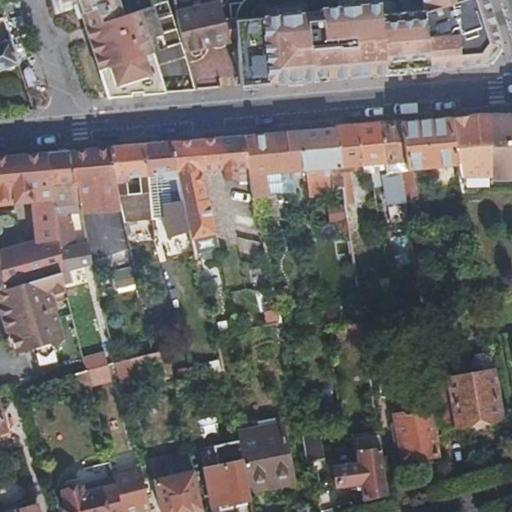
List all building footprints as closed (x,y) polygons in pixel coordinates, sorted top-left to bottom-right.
[(81,0),(114,97),(143,94),(135,67),(148,60),(133,12),(127,14),(122,0),(81,0)] [(384,12),(393,72),(434,68),(423,0),(421,0),(424,9),(384,12)] [(423,0),(434,68),(486,63),(501,43),(499,39),(457,46),(450,25),(448,0),(423,0)] [(457,46),(499,39),(486,0),(448,0),(450,25),(457,46)] [(158,93),(165,92),(154,52),(163,49),(160,33),(174,29),(166,1),(133,12),(148,60),(158,93)] [(375,74),(393,72),(384,12),(380,13),(378,3),(356,5),(375,74)] [(181,11),(189,52),(218,47),(212,5),(181,11)] [(348,76),(375,74),(356,5),(332,6),(334,14),(330,15),(348,76)] [(292,27),(298,81),(348,76),(330,15),(327,7),(319,7),(319,11),(263,15),(268,33),(292,27)] [(237,40),(241,86),(298,81),(292,27),(268,33),(263,15),(224,18),(224,19),(230,42),(237,40)] [(0,70),(14,66),(0,21),(0,70)] [(135,67),(143,94),(158,93),(148,60),(135,67)] [(511,114),(497,115),(499,147),(492,151),(501,192),(511,189),(511,114)] [(490,115),(447,118),(456,163),(463,197),(492,191),(493,194),(501,192),(492,151),(499,147),(497,115),(490,115)] [(440,119),(400,123),(408,170),(456,163),(447,118),(440,119)] [(400,123),(377,125),(382,162),(383,174),(399,172),(408,170),(400,123)] [(362,127),(356,127),(362,164),(382,162),(377,125),(362,127)] [(356,127),(334,129),(339,167),(340,172),(353,170),(352,165),(362,164),(356,127)] [(334,129),(284,133),(287,156),(289,156),(292,171),(339,167),(334,129)] [(284,133),(241,137),(246,166),(250,197),(251,201),(266,196),(263,173),(292,171),(289,156),(287,156),(284,133)] [(179,142),(170,143),(187,222),(189,232),(191,238),(212,232),(205,201),(198,171),(200,171),(208,170),(224,169),(224,174),(236,173),(235,167),(246,166),(241,137),(196,141),(179,142)] [(187,222),(170,143),(143,146),(148,175),(148,179),(151,220),(163,217),(167,238),(189,232),(187,222)] [(143,146),(109,149),(114,183),(123,182),(123,177),(148,175),(143,146)] [(109,149),(66,153),(72,185),(75,186),(78,202),(80,213),(81,215),(81,217),(120,213),(115,193),(114,183),(109,149)] [(66,153),(45,155),(62,272),(91,266),(91,262),(89,244),(76,246),(70,215),(68,204),(78,202),(75,186),(72,185),(66,153)] [(32,156),(0,159),(0,210),(9,209),(8,205),(15,204),(13,192),(29,190),(36,243),(20,246),(16,220),(0,222),(0,251),(5,288),(52,274),(62,272),(45,155),(32,156)] [(410,180),(408,170),(399,172),(404,201),(407,217),(421,215),(414,179),(410,180)] [(399,172),(383,174),(380,174),(386,204),(404,201),(399,172)] [(266,196),(251,201),(255,216),(269,212),(266,196)] [(80,213),(78,202),(68,204),(70,215),(80,213)] [(358,217),(347,219),(349,232),(360,229),(358,217)] [(0,304),(5,319),(14,315),(17,323),(7,328),(15,353),(47,343),(53,350),(62,341),(53,313),(56,310),(54,304),(52,296),(67,291),(62,273),(62,272),(52,274),(5,288),(0,251),(0,304)] [(355,279),(357,292),(368,290),(365,277),(355,279)] [(345,280),(350,326),(362,324),(357,292),(355,279),(345,280)] [(69,300),(67,291),(52,296),(54,304),(69,300)] [(5,319),(7,328),(17,323),(14,315),(5,319)] [(424,316),(394,321),(398,340),(421,336),(427,335),(424,316)] [(350,326),(326,329),(328,342),(364,336),(362,324),(350,326)] [(421,336),(398,340),(393,340),(395,351),(422,346),(421,336)] [(387,366),(383,342),(365,345),(369,369),(387,366)] [(167,348),(153,352),(116,363),(121,386),(141,381),(139,370),(161,364),(165,378),(173,376),(167,348)] [(473,374),(492,371),(489,354),(484,348),(474,350),(469,357),(473,374)] [(90,384),(91,387),(112,381),(109,371),(88,377),(90,384)] [(500,416),(492,371),(473,374),(450,379),(457,425),(500,416)] [(87,372),(71,377),(74,388),(90,384),(88,377),(87,372)] [(22,391),(25,403),(42,398),(38,386),(22,391)] [(406,401),(408,412),(427,409),(425,397),(421,395),(409,397),(406,401)] [(437,454),(427,409),(408,412),(395,415),(404,460),(437,454)] [(235,431),(241,461),(248,494),(274,487),(272,477),(290,472),(278,423),(235,431)] [(300,431),(306,462),(323,459),(317,428),(300,431)] [(364,499),(387,493),(379,441),(378,432),(355,436),(359,463),(334,467),(336,485),(361,483),(364,499)] [(121,511),(151,511),(135,445),(107,453),(115,485),(121,511)] [(162,511),(189,511),(202,509),(192,461),(174,465),(176,475),(155,480),(162,511)] [(213,506),(249,499),(248,494),(241,461),(205,469),(213,506)] [(68,511),(121,511),(115,485),(85,492),(83,485),(64,490),(68,511)]
